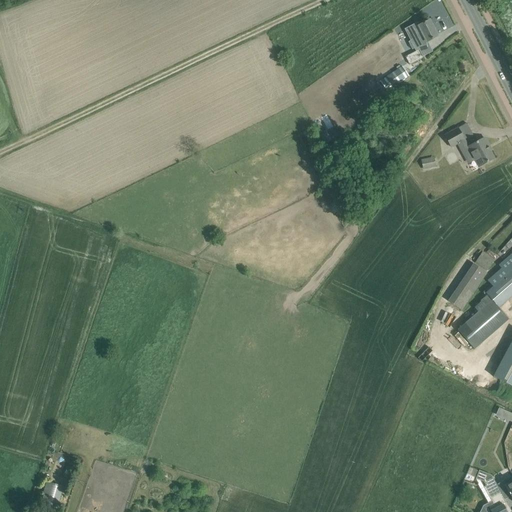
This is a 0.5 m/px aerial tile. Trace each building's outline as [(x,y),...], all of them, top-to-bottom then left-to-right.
[(416,39),(409,42),(412,49),(438,37),(429,21),(419,26),(418,24),(410,28),(416,39)] [(405,57),(409,65),(423,58),(419,50),(405,57)] [(380,82),(387,91),(408,76),(401,67),(380,82)] [(338,136),(332,126),(324,130),(330,141),(338,136)] [(458,128),(445,135),(451,147),(457,144),(463,156),(471,152),(479,167),(494,159),(487,146),(489,146),(485,138),(468,147),(464,140),(458,128)] [(326,166),(318,150),(307,156),(315,171),(326,166)] [(421,160),(424,170),(435,167),(433,158),(421,160)] [(473,160),(468,163),(472,170),(477,168),(473,160)] [(344,200),(331,174),(317,181),(330,207),(344,200)] [(366,193),(358,184),(353,188),(361,197),(366,193)] [(464,324),(457,330),(458,332),(468,343),(474,350),(476,349),(482,344),(509,320),(498,308),(511,295),(511,249),(510,251),(511,252),(511,254),(507,259),(505,260),(505,261),(498,267),(500,269),(492,277),(487,281),(492,287),(485,293),(487,295),(480,301),(481,302),(474,308),(478,312),(464,324)] [(480,251),(475,263),(488,269),(494,258),(480,251)] [(453,294),(448,301),(462,311),(467,303),(487,273),(473,264),(453,294)] [(511,341),(493,376),(511,386),(511,341)] [(509,511),(511,511),(510,511),(511,511),(505,499),(497,485),(491,475),(479,470),(476,479),(484,482),(486,486),(484,487),(493,504),(483,506),(480,511),(509,511)] [(511,475),(497,485),(505,499),(510,496),(511,499),(511,475)] [(47,481),(41,499),(50,502),(58,505),(64,486),(56,484),(55,484),(47,481)]
